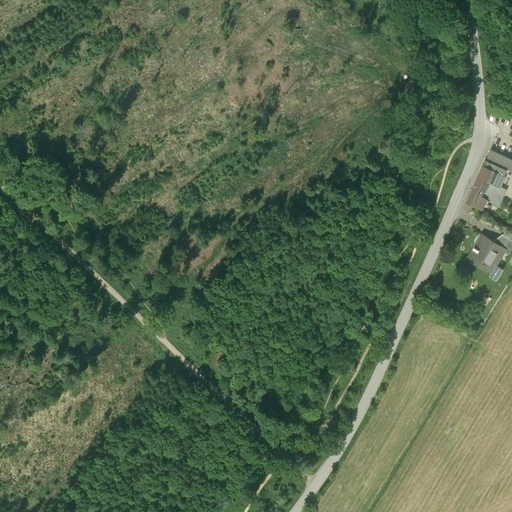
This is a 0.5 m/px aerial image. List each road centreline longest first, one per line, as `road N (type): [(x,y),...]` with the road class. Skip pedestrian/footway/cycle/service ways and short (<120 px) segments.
road 1 (unclassified): [(295,511),(368,394),(481,134),(469,0)]
road 2 (track): [(316,482),(0,181)]
road 3 (unknown): [(447,167),(429,183),(318,423),(260,434)]
